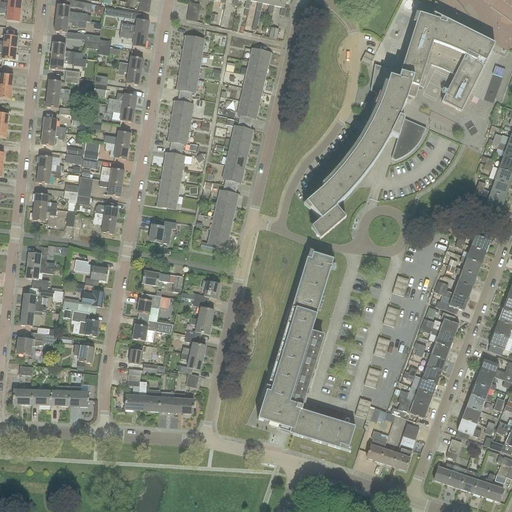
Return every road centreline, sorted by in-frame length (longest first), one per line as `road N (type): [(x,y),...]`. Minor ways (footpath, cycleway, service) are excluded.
road 1 (residential): [(206,440),(302,0)]
road 2 (residential): [(104,433),(104,374),(170,0)]
road 3 (residential): [(0,388),(46,0)]
road 4 (residential): [(411,498),(511,224)]
